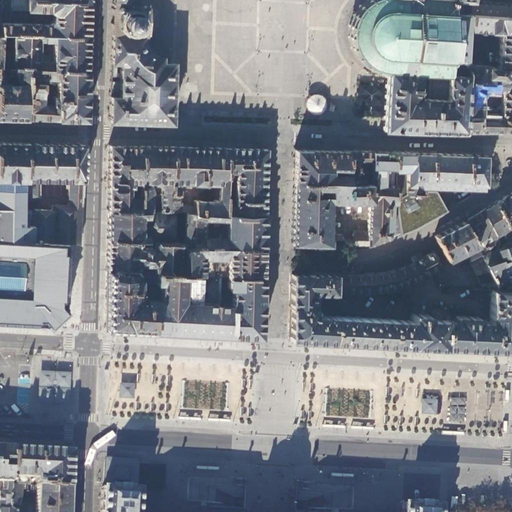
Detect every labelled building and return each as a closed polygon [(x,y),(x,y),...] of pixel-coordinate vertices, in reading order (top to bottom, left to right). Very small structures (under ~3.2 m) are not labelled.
[(0,0),(0,31),(13,32),(87,34),(88,17),(88,0),(0,0)] [(108,93),(107,121),(130,122),(171,124),(172,123),(172,115),(172,113),(171,111),(172,103),(173,100),(173,91),(174,69),(173,69),(174,61),(173,60),(161,59),(161,55),(157,54),(154,53),(152,52),(150,51),(148,49),(147,47),(145,46),(144,43),(143,40),(143,37),(144,32),(146,32),(147,5),(145,5),(144,0),(111,0),(109,62),(118,62),(117,94),(108,93)] [(363,0),(359,3),(353,12),(348,24),(347,36),(350,48),(354,56),(364,66),(370,70),(377,72),(384,72),(381,121),(381,129),(422,130),(436,130),(450,131),(461,131),(463,79),(464,64),(466,29),(467,13),(468,1),(468,0),(363,0)] [(467,13),(511,16),(511,3),(468,1),(467,13)] [(511,16),(467,13),(466,29),(498,31),(496,66),(464,64),(463,79),(487,81),(487,75),(495,76),(495,81),(498,81),(511,82),(511,16)] [(13,32),(12,66),(26,66),(56,67),(86,68),(87,50),(87,34),(13,32)] [(3,65),(0,65),(0,117),(7,117),(24,118),(26,66),(12,66),(8,66),(8,69),(11,69),(11,71),(14,71),(14,76),(17,82),(2,81),(3,65)] [(56,67),(26,66),(24,118),(40,118),(55,118),(55,94),(52,94),(52,104),(41,103),(42,77),(52,78),(52,81),(54,81),(54,78),(56,78),(56,67)] [(86,68),(56,67),(56,78),(54,78),(54,81),(56,81),(55,94),(55,118),(85,119),(86,92),(86,68)] [(497,90),(498,81),(495,81),(487,81),(463,79),(461,131),(476,131),(493,131),(494,116),(477,116),(478,102),(482,103),(485,100),(485,89),(497,90)] [(511,82),(498,81),(497,90),(500,90),(499,113),(494,113),(494,116),(493,131),(502,131),(507,130),(511,129),(511,82)] [(323,111),(324,97),(309,97),(308,111),(323,111)] [(0,220),(19,226),(24,200),(26,142),(4,141),(0,141),(0,220)] [(26,142),(24,200),(32,200),(40,197),(41,180),(68,180),(83,181),(85,157),(85,149),(79,143),(42,142),(26,142)] [(108,174),(107,209),(138,211),(139,198),(127,198),(127,182),(139,182),(141,144),(108,143),(108,174)] [(154,144),(141,144),(139,182),(139,198),(138,211),(146,211),(149,211),(150,183),(161,183),(161,196),(169,196),(171,145),(154,144)] [(193,201),(193,213),(224,214),(224,201),(225,180),(226,146),(191,145),(171,145),(169,196),(177,197),(178,183),(215,184),(214,200),(211,201),(193,201)] [(224,214),(263,215),(263,186),(266,147),(259,147),(245,147),(226,146),(225,180),(229,181),(229,180),(235,180),(235,201),(224,201),(224,214)] [(344,182),(344,174),(325,173),(325,165),(345,165),(345,150),(321,149),(293,148),(292,180),(344,182)] [(353,230),(353,238),(351,238),(351,243),(353,244),(367,245),(378,241),(399,233),(393,200),(394,167),(393,167),(393,151),(369,150),(353,150),(345,150),(345,165),(344,174),(344,182),(292,180),(292,190),(291,216),(290,243),(340,244),(341,243),(342,243),(342,237),(341,237),(341,235),(328,234),(329,201),(368,202),(367,231),(353,230)] [(393,200),(399,233),(415,227),(425,222),(446,210),(445,209),(434,191),(421,190),(419,185),(418,182),(411,182),(412,152),(402,151),(393,151),(393,167),(394,167),(393,200)] [(446,153),(412,152),(411,182),(418,182),(419,185),(424,185),(424,182),(449,183),(449,187),(457,187),(457,183),(460,183),(460,187),(475,187),(479,187),(479,184),(482,184),(482,175),(483,154),(446,153)] [(83,181),(68,180),(68,195),(82,195),(83,195),(83,190),(83,181)] [(34,208),(32,239),(67,241),(80,242),(81,219),(83,203),(81,203),(82,195),(68,195),(68,205),(52,204),(52,206),(49,208),(34,208)] [(169,196),(161,196),(160,212),(169,212),(169,196)] [(177,197),(169,196),(169,212),(174,212),(180,212),(180,206),(180,197),(177,197)] [(499,199),(494,202),(508,228),(511,225),(511,210),(504,196),(499,199)] [(488,206),(482,210),(494,233),(496,238),(499,242),(511,235),(508,228),(494,202),(488,206)] [(107,224),(107,238),(139,240),(146,241),(146,235),(141,235),(141,216),(146,217),(146,211),(138,211),(107,209),(107,224)] [(467,220),(479,241),(494,233),(482,210),(474,215),(467,220)] [(146,235),(146,241),(154,241),(172,242),(174,212),(169,212),(160,212),(154,211),(149,211),(146,211),(146,217),(146,235)] [(185,212),(184,243),(185,243),(185,246),(262,247),(262,233),(263,215),(224,214),(193,213),(189,213),(185,212)] [(0,322),(3,322),(9,322),(15,322),(15,323),(17,323),(19,323),(20,323),(32,323),(34,324),(34,325),(37,325),(37,324),(42,324),(42,325),(44,325),(44,324),(48,324),(49,326),(58,318),(65,311),(65,309),(65,307),(66,307),(66,305),(65,305),(65,296),(66,296),(66,294),(65,294),(65,282),(66,282),(66,277),(65,277),(65,272),(67,272),(67,267),(65,267),(66,255),(67,252),(67,249),(67,245),(68,245),(68,243),(67,243),(67,241),(32,239),(22,239),(26,228),(19,226),(0,220),(0,322)] [(450,228),(434,235),(447,260),(476,244),(464,221),(450,228)] [(107,255),(106,270),(138,271),(138,265),(153,266),(153,272),(155,272),(184,274),(184,269),(179,269),(180,252),(184,252),(185,246),(185,243),(184,243),(172,242),(154,241),(154,250),(152,250),(150,247),(144,247),(142,250),(139,250),(139,240),(107,238),(107,255)] [(487,253),(495,249),(499,242),(496,238),(482,245),(487,253)] [(511,241),(502,245),(508,258),(511,255),(511,241)] [(502,245),(497,248),(502,260),(508,258),(502,245)] [(226,277),(261,277),(261,263),(262,247),(185,246),(184,252),(184,269),(184,274),(226,277)] [(495,249),(487,253),(481,256),(494,284),(511,278),(511,255),(508,258),(502,260),(497,248),(495,249)] [(494,284),(481,256),(478,250),(466,256),(476,277),(478,277),(481,283),(481,289),(490,289),(497,290),(494,284)] [(441,268),(433,251),(426,255),(417,260),(423,277),(430,273),(441,268)] [(423,277),(417,260),(414,261),(409,264),(400,267),(386,272),(389,290),(393,290),(403,286),(419,279),(423,277)] [(155,284),(155,272),(153,272),(138,271),(106,270),(106,302),(105,329),(128,331),(151,332),(152,313),(158,313),(159,300),(145,300),(145,304),(138,304),(138,280),(143,280),(143,284),(155,284)] [(181,333),(184,274),(155,272),(155,284),(160,284),(160,288),(159,296),(159,300),(158,313),(152,313),(151,332),(164,333),(181,333)] [(389,290),(386,272),(380,273),(369,275),(362,275),(362,293),(376,292),(389,290)] [(320,274),(290,273),(289,306),(288,338),(331,341),(332,316),(311,315),(313,292),(333,293),(334,274),(320,274)] [(226,277),(184,274),(181,333),(203,335),(230,336),(231,289),(225,289),(226,277)] [(346,274),(341,274),(340,293),(354,293),(355,274),(346,274)] [(261,277),(226,277),(225,289),(231,289),(230,336),(246,336),(259,337),(260,306),(261,277)] [(160,288),(151,288),(151,296),(159,296),(160,288)] [(493,322),(492,349),(511,350),(511,342),(511,290),(497,290),(490,289),(488,322),(493,322)] [(390,319),(390,344),(422,345),(442,346),(443,320),(444,310),(435,309),(432,312),(431,317),(427,317),(427,315),(412,314),(412,320),(390,319)] [(390,319),(332,316),(331,341),(369,343),(390,344),(390,319)] [(449,320),(443,320),(442,346),(492,349),(493,322),(488,322),(482,322),(483,319),(477,319),(477,317),(449,316),(449,320)] [(215,341),(182,340),(182,342),(196,342),(196,348),(214,349),(215,341)] [(121,385),(121,396),(132,397),(132,386),(121,385)] [(421,414),(435,414),(436,400),(422,399),(421,414)] [(0,480),(10,481),(11,476),(12,446),(0,445),(0,480)] [(53,448),(12,446),(11,476),(28,477),(35,477),(35,485),(70,486),(71,449),(53,448)] [(120,459),(120,458),(111,457),(108,457),(107,459),(106,461),(104,486),(111,486),(111,485),(130,485),(130,488),(137,488),(139,464),(138,461),(138,459),(125,458),(125,460),(120,459)] [(10,481),(10,484),(21,484),(27,485),(28,477),(11,476),(10,481)] [(28,477),(27,485),(35,485),(35,477),(28,477)] [(241,485),(242,480),(243,480),(242,479),(241,478),(240,478),(239,478),(237,478),(236,478),(235,479),(234,479),(235,479),(235,485),(234,484),(235,485),(236,486),(237,486),(238,486),(239,486),(240,486),(241,486),(242,485),(241,485)] [(10,481),(0,480),(0,511),(16,511),(9,507),(10,484),(10,481)] [(302,483),(301,488),(300,488),(301,489),(302,489),(303,490),(304,490),(306,490),(307,490),(308,489),(309,489),(308,489),(309,484),(310,484),(309,483),(308,482),(306,482),(305,482),(304,482),(303,482),(302,482),(301,483),(302,483)] [(9,507),(16,511),(19,511),(21,484),(10,484),(9,507)] [(35,485),(34,511),(68,511),(69,506),(70,486),(35,485)] [(104,486),(103,485),(100,511),(437,511),(438,506),(430,506),(430,503),(410,502),(410,505),(401,504),(401,511),(137,511),(138,488),(137,488),(130,488),(130,485),(111,485),(111,486),(104,486)]
